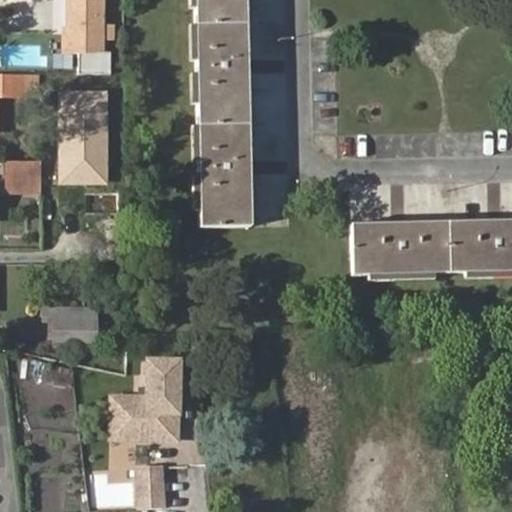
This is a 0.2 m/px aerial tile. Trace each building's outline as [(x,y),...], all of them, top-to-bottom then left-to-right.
[(65,0),(68,53),(104,52),(102,0),(65,0)] [(196,0),(200,228),(251,227),(245,0),(196,0)] [(0,97),(39,96),(38,73),(0,74),(0,97)] [(10,182),(43,180),(42,160),(9,161),(10,182)] [(43,180),(10,182),(10,193),(43,192),(43,180)] [(511,221),(351,225),(352,275),(511,272),(511,221)] [(58,312),(59,346),(110,345),(110,322),(98,322),(98,312),(58,312)] [(148,395),(128,394),(127,436),(177,438),(181,360),(150,358),(148,395)] [(127,436),(128,394),(113,394),(111,436),(127,436)] [(162,468),(137,468),(138,499),(140,499),(140,509),(163,508),(162,468)]
